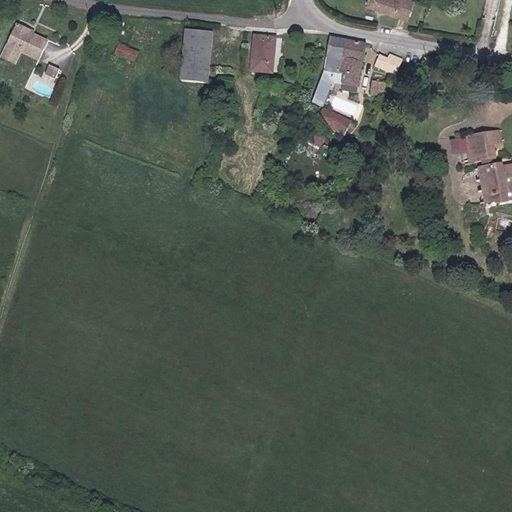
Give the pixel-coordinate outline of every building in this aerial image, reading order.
[(361,0),(360,3),(400,19),(411,23),(420,0),(361,0)] [(33,30),(19,24),(8,51),(5,59),(18,64),(22,57),(24,51),(43,57),(50,41),(32,33),(33,30)] [(180,47),(178,83),(178,87),(197,88),(207,89),(211,33),(195,32),(181,32),(180,47)] [(274,70),(276,34),(256,33),(254,69),(274,70)] [(347,41),(331,38),(327,71),(343,74),(345,59),(347,41)] [(368,44),(347,41),(345,59),(366,62),(368,44)] [(136,62),(141,51),(120,42),(115,53),(136,62)] [(380,66),(401,76),(406,61),(395,56),(390,61),(384,58),(380,66)] [(57,71),(61,62),(51,58),(47,66),(57,71)] [(366,62),(345,59),(343,74),(348,75),(347,84),(362,86),(366,62)] [(383,78),(376,77),(373,96),(386,97),(391,76),(384,75),(383,78)] [(327,111),(352,116),(352,115),(330,107),(328,107),(327,111)] [(352,116),(327,111),(322,121),(347,130),(352,116)] [(307,146),(320,151),(327,133),(314,128),(307,146)] [(469,173),(468,170),(480,168),(500,165),(496,146),(505,144),(503,133),(452,142),(454,156),(458,155),(462,174),(469,173)] [(511,164),(505,166),(500,165),(480,168),(485,202),(500,202),(511,200),(511,164)]
